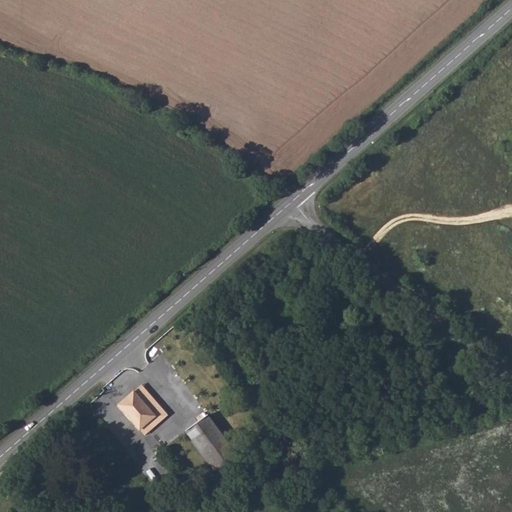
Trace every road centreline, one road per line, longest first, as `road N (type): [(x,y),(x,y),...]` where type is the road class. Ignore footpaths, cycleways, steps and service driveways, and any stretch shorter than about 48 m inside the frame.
road 1 (tertiary): [(291,202),(0,457)]
road 2 (track): [(511,401),(472,419),(323,452),(189,511)]
road 3 (tertiary): [(511,8),(291,202)]
road 4 (tertiary): [(511,376),(291,202)]
